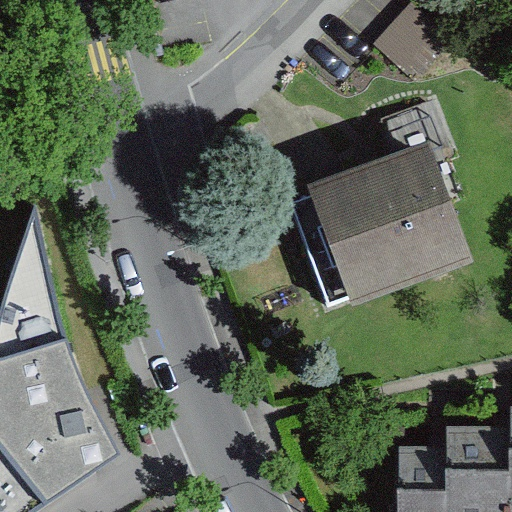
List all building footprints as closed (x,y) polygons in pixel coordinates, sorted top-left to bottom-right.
[(460,39),(419,3),(382,44),(423,80),(460,39)] [(0,194),(33,181),(17,141),(0,147),(0,194)] [(471,263),(431,150),(327,186),(297,197),(337,309),(471,263)] [(97,380),(67,290),(47,187),(40,186),(10,280),(0,306),(0,511),(57,511),(144,458),(97,380)] [(455,457),(454,511),(511,511),(511,435),(455,435),(455,457)] [(454,511),(455,457),(406,457),(405,511),(454,511)]
